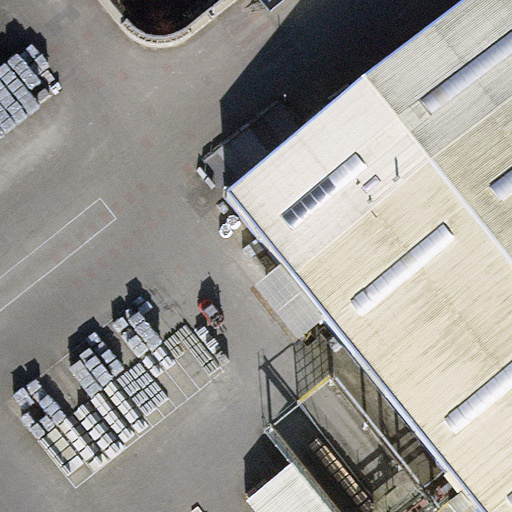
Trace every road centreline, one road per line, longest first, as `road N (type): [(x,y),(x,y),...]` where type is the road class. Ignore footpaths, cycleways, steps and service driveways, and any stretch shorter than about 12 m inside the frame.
road 1 (unknown): [(188,125),(0,280)]
road 2 (unknown): [(347,0),(188,125)]
road 3 (unknown): [(88,0),(188,125)]
road 4 (unknown): [(0,395),(90,511)]
